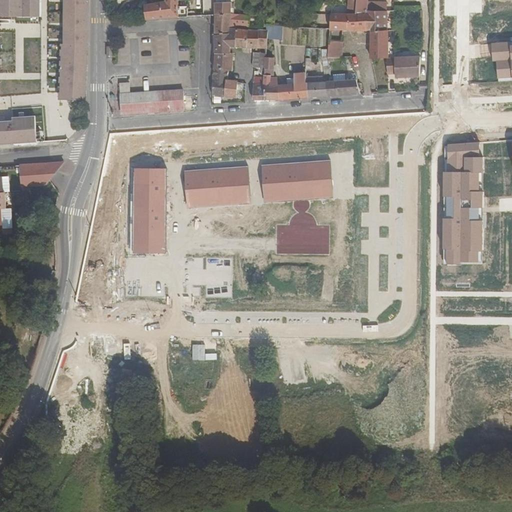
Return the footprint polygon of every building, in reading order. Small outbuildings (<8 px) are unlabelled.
[(24,0),(0,0),(0,17),(24,17),(24,0)] [(24,0),(24,17),(41,17),(40,0),(24,0)] [(59,101),(86,102),(87,44),(87,1),(86,0),(65,0),(65,45),(61,45),(59,101)] [(165,0),(166,2),(145,6),(146,21),(178,19),(178,0),(165,0)] [(194,10),(193,0),(188,0),(188,16),(202,17),(202,11),(194,10)] [(366,11),(367,11),(367,0),(357,0),(356,14),(366,14),(366,11)] [(215,14),(231,14),(231,3),(215,3),(215,14)] [(287,15),(296,14),(295,4),(287,4),(287,15)] [(366,11),(366,14),(366,31),(370,31),(388,31),(388,12),(372,11),(367,11),(366,11)] [(330,30),(343,29),(345,29),(345,14),(331,13),(330,29),(330,30)] [(231,14),(215,14),(215,16),(215,36),(228,36),(229,29),(231,14)] [(231,14),(229,29),(232,30),(232,26),(237,26),(238,17),(234,17),(234,14),(231,14)] [(345,14),(345,29),(345,32),(366,31),(366,14),(356,14),(345,14)] [(267,32),(266,39),(282,40),(283,27),(267,26),(267,32)] [(214,55),(231,55),(232,48),(236,48),(237,30),(232,30),(229,29),(228,36),(215,36),(214,55)] [(330,30),(329,42),(343,42),(343,29),(330,30)] [(249,31),(237,30),(236,48),(248,49),(249,31)] [(248,49),(254,49),(266,50),(266,39),(267,32),(249,31),(248,49)] [(370,31),(370,58),(371,59),(387,58),(388,58),(388,31),(370,31)] [(342,50),(343,42),(329,42),(328,50),(342,50)] [(342,58),(342,50),(328,50),(328,58),(342,58)] [(254,53),(253,61),(265,62),(265,54),(254,53)] [(234,55),(231,55),(214,55),(214,70),(228,72),(233,72),(234,55)] [(387,58),(388,75),(395,74),(395,79),(420,77),(421,56),(395,58),(388,58),(387,58)] [(253,61),(253,68),(264,69),(265,62),(253,61)] [(213,96),(236,98),(238,81),(227,80),(228,72),(214,70),(213,96)] [(306,73),(294,73),(294,79),(287,79),(288,85),(287,85),(288,100),(309,99),(307,83),(306,73)] [(357,79),(345,80),(345,74),(333,75),(334,81),(330,81),(329,82),(330,97),(360,95),(357,79)] [(279,101),(278,85),(263,86),(264,78),(264,77),(254,77),(253,102),(279,101)] [(278,85),(278,78),(264,78),(263,86),(278,85)] [(307,83),(309,99),(328,97),(326,82),(325,82),(307,83)] [(122,115),(185,111),(184,90),(131,94),(130,83),(120,84),(122,115)] [(279,101),(288,100),(287,85),(278,85),(279,101)] [(0,145),(38,143),(36,116),(13,117),(13,120),(0,121),(0,145)] [(45,187),(66,162),(21,166),(22,189),(30,188),(45,187)] [(65,405),(74,370),(57,366),(53,384),(46,405),(65,405)] [(73,406),(65,405),(46,405),(46,406),(46,443),(73,442),(73,406)] [(35,469),(35,479),(24,479),(24,493),(39,493),(39,511),(56,511),(56,468),(74,467),(73,442),(46,443),(46,468),(35,469)]
